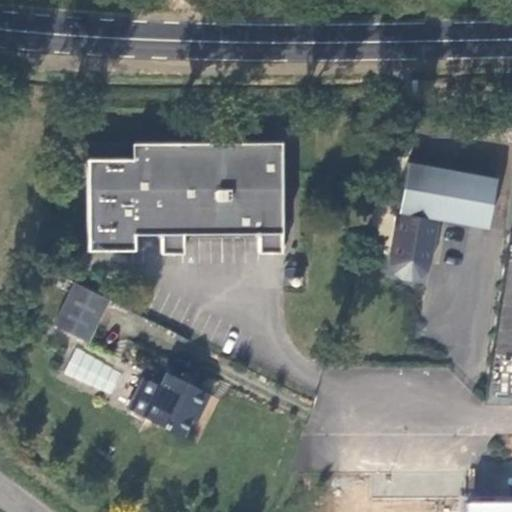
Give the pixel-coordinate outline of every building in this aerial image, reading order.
[(131,143),(132,158),(87,159),(87,250),(134,250),(133,234),(160,233),(161,254),(182,253),(183,233),(259,233),(259,253),(281,253),(281,233),(280,142),(131,143)] [(498,180),(409,163),(399,212),(391,256),(390,265),(395,272),(402,278),(411,280),(420,277),(427,272),(430,264),(439,220),(488,230),(498,180)] [(108,300),(75,283),(54,325),(87,342),(93,330),(108,300)] [(63,375),(111,395),(122,369),(74,349),(63,375)] [(161,386),(143,377),(127,408),(145,417),(182,436),(196,408),(201,411),(209,394),(167,373),(161,386)]
